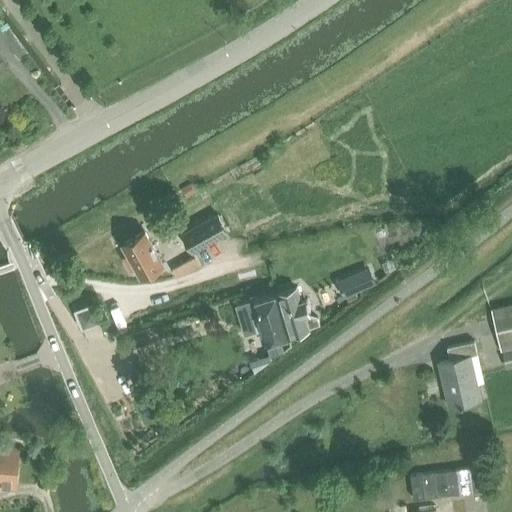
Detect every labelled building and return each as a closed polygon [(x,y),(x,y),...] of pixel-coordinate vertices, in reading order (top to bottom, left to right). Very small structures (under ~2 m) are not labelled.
[(223,190),(231,209),(267,193),(259,174),(223,190)] [(183,189),(186,195),(195,190),(192,184),(191,183),(183,188),(183,189)] [(275,195),(238,212),(247,230),(284,213),(275,195)] [(218,214),(183,234),(193,252),(228,232),(218,214)] [(143,277),(164,264),(144,231),(123,243),(129,254),(124,257),(131,270),(137,267),(143,277)] [(175,264),(178,273),(203,265),(199,255),(175,264)] [(383,263),(385,273),(395,271),(393,261),(383,263)] [(365,288),(358,272),(338,280),(345,297),(365,288)] [(291,333),(310,327),(320,325),(318,315),(312,313),(307,298),(302,300),(297,287),(278,293),(286,322),(290,334),(291,333)] [(291,336),(291,333),(290,334),(286,322),(278,293),(238,305),(247,333),(264,328),(269,343),(282,339),(291,336)] [(83,330),(103,321),(95,303),(75,311),(83,330)] [(503,350),(511,347),(511,305),(493,310),(503,350)] [(149,332),(133,337),(136,347),(152,342),(149,332)] [(272,361),(271,356),(285,353),(282,343),(268,347),(270,354),(252,359),(255,372),(272,361)] [(494,370),(488,345),(452,354),(455,365),(440,369),(447,400),(491,389),(487,371),(494,370)] [(0,482),(18,484),(19,447),(0,446),(0,482)] [(496,478),(428,487),(432,511),(500,502),(496,478)]
